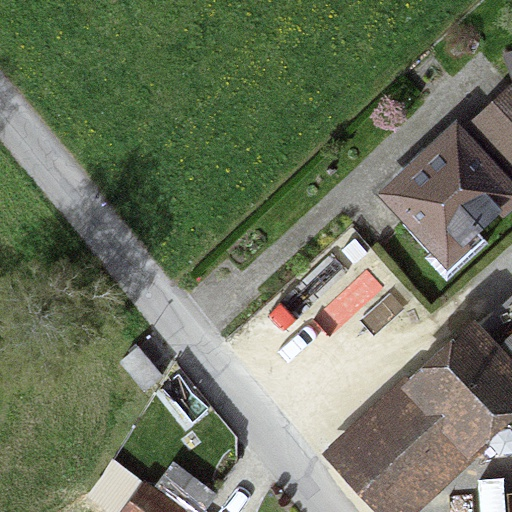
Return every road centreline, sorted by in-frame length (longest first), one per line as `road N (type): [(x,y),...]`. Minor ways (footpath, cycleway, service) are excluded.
road 1 (residential): [(331,511),(0,111)]
road 2 (unknown): [(190,340),(498,79)]
